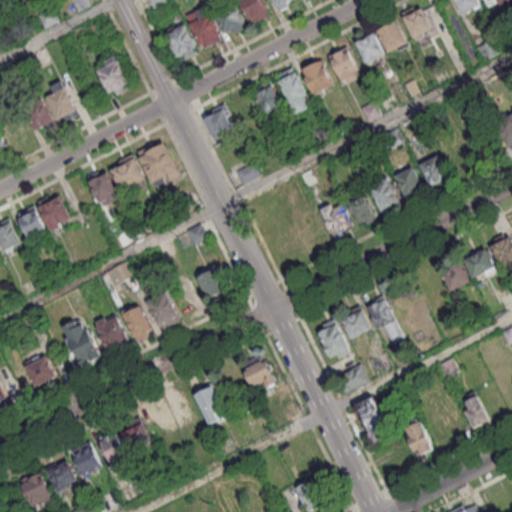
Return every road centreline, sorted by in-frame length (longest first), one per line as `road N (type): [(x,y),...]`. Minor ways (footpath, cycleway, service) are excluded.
road 1 (residential): [(0,448),(274,308)]
road 2 (residential): [(274,308),(511,185)]
road 3 (tertiary): [(172,100),(274,308)]
road 4 (tertiary): [(274,308),(372,511)]
road 5 (residential): [(172,100),(365,0)]
road 6 (residential): [(0,189),(172,100)]
road 7 (residential): [(386,511),(511,447)]
